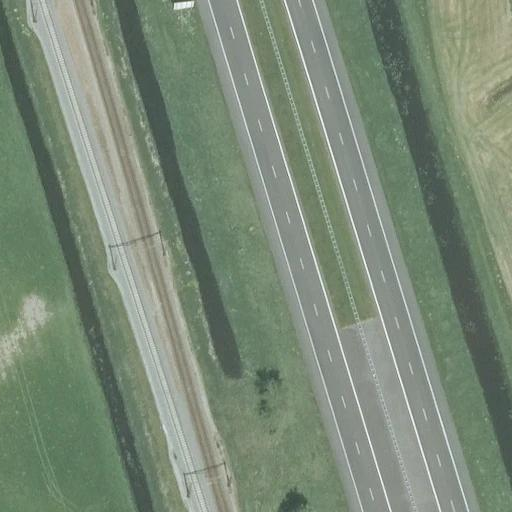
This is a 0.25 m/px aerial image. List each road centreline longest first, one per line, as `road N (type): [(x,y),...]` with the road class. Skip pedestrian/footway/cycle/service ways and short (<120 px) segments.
road 1 (motorway): [(221,0),(377,511)]
road 2 (motorway): [(453,511),(297,0)]
